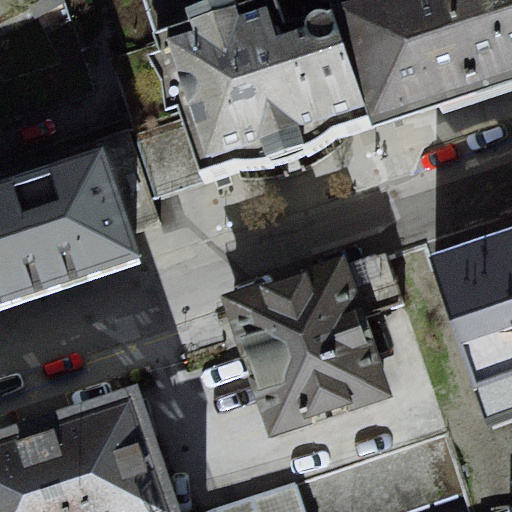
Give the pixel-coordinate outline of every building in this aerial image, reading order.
[(291,25),(182,60),(225,191),(511,97),(511,0),(473,0),(301,56),(291,25)] [(0,202),(0,318),(147,270),(113,166),(0,202)] [(511,232),(433,261),(489,419),(511,411),(511,232)] [(358,281),(240,319),(283,453),(404,414),(358,281)] [(187,511),(148,400),(0,450),(0,511),(187,511)] [(457,430),(295,488),(304,511),(435,511),(480,498),(457,430)] [(304,511),(295,488),(223,511),(304,511)]
